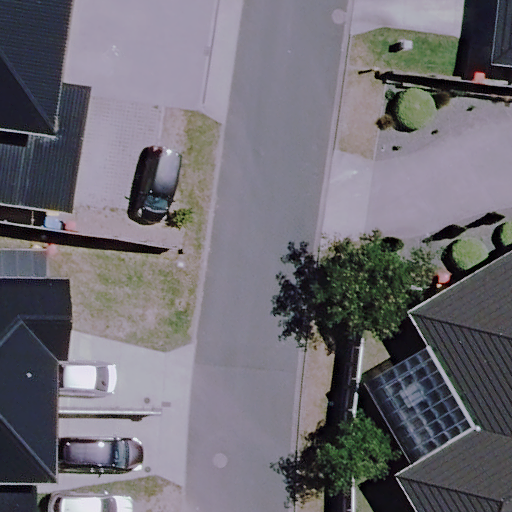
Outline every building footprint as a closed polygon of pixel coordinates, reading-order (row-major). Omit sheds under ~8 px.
[(0,0),(0,23),(40,29),(43,0),(0,0)] [(511,0),(485,0),(479,63),(511,66),(511,0)] [(40,29),(0,23),(0,203),(55,211),(72,86),(33,81),(40,29)] [(385,478),(405,511),(511,511),(511,247),(399,313),(468,430),(385,478)] [(40,359),(42,279),(0,278),(0,410),(30,411),(31,359),(40,359)] [(30,411),(0,410),(0,511),(16,511),(17,479),(28,480),(30,411)]
